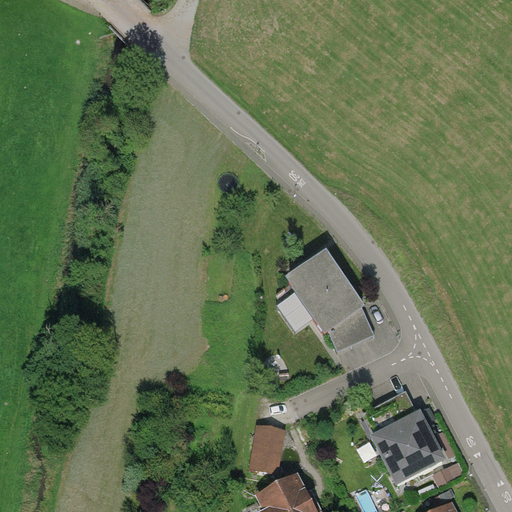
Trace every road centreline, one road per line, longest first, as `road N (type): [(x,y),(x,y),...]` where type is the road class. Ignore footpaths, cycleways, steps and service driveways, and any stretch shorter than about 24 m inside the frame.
road 1 (residential): [(421,352),(403,302),(347,228),(111,0)]
road 2 (residential): [(511,511),(421,352)]
road 3 (residential): [(421,352),(297,409)]
